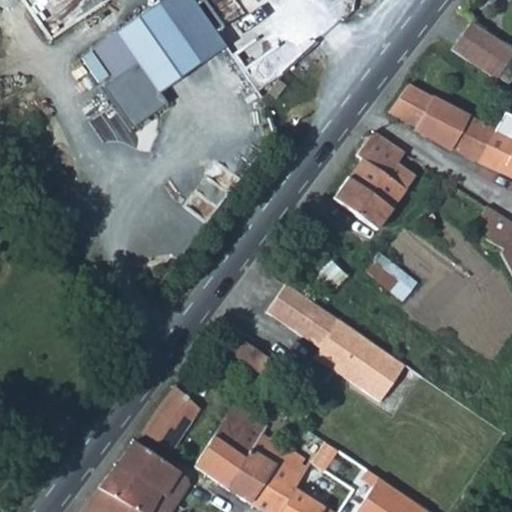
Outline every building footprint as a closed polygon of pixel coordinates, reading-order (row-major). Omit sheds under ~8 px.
[(152,2),(87,48),(131,109),(196,62),(152,2)] [(511,53),(511,48),(469,21),(449,50),(493,79),(511,53)] [(413,130),(475,162),(493,130),(404,83),(386,110),(413,127),(413,130)] [(401,151),(370,130),(352,154),(358,159),(339,184),(345,188),(335,201),(373,230),(412,175),(393,161),(401,151)] [(511,138),(493,130),(475,162),(495,171),(511,141),(511,138)] [(511,141),(495,171),(511,178),(511,141)] [(345,188),(339,184),(329,197),(335,201),(345,188)] [(472,230),(502,249),(511,232),(511,230),(511,223),(484,205),(472,230)] [(502,249),(498,255),(511,274),(511,232),(502,249)] [(373,251),(359,270),(398,299),(412,280),(373,251)] [(376,401),(401,361),(277,283),(259,312),(314,346),(307,357),(376,401)] [(243,337),(239,342),(265,360),(269,355),(243,337)] [(239,342),(231,353),(258,371),(265,360),(239,342)] [(269,355),(265,360),(274,365),(277,361),(269,355)] [(265,360),(258,371),(265,376),(274,365),(265,360)] [(161,404),(143,432),(170,449),(200,408),(175,388),(161,404)] [(59,444),(77,425),(55,401),(37,419),(59,444)] [(235,404),(214,437),(230,447),(252,415),(235,404)] [(227,488),(250,503),(284,451),(263,437),(268,427),(252,415),(230,447),(247,458),(227,488)] [(214,437),(194,466),(227,488),(247,458),(230,447),(214,437)] [(133,442),(117,465),(170,499),(164,509),(167,511),(168,511),(189,484),(188,478),(133,442)] [(250,503),(264,511),(337,511),(325,504),(322,505),(308,496),(316,482),(304,474),(312,463),(288,446),(284,451),(250,503)] [(113,496),(103,511),(167,511),(164,509),(170,499),(117,465),(99,488),(113,496)] [(196,498),(185,511),(211,511),(213,510),(196,498)]
